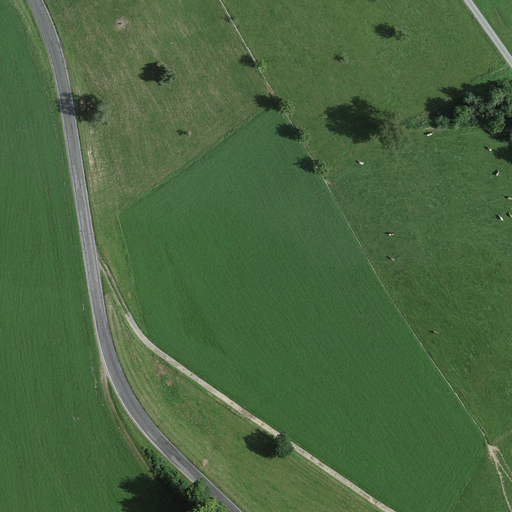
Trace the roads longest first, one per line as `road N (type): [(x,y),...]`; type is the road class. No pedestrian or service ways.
road 1 (tertiary): [(34,0),(61,75),(116,373),(162,444),(232,511)]
road 2 (track): [(90,252),(153,348),(390,511)]
